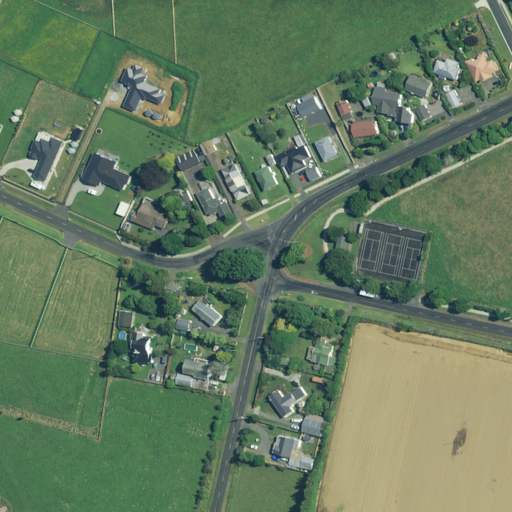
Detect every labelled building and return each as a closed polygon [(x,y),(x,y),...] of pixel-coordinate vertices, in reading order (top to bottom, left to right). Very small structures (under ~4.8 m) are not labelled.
[(492,60),(488,51),(468,61),(478,81),(482,79),(483,82),(494,76),(493,74),(501,70),(495,59),(492,60)] [(463,62),(450,58),(449,62),(440,59),(436,72),(442,74),(441,77),(447,79),(448,76),(458,79),(463,62)] [(434,82),(414,74),(408,89),(429,97),(434,82)] [(343,88),(340,83),(335,85),(337,91),(343,88)] [(398,121),(415,123),(416,109),(401,107),(403,92),(392,91),(393,88),(378,86),(376,104),(381,104),(380,112),(391,113),(390,115),(398,116),(398,121)] [(462,104),(456,90),(443,96),(453,116),(456,114),(453,108),(462,104)] [(323,108),(317,97),(300,105),(306,117),(323,108)] [(353,111),(349,99),(339,103),(343,115),(353,111)] [(433,116),(426,104),(418,108),(424,120),(433,116)] [(272,121),(270,115),(259,119),(260,122),(265,121),(266,124),(272,121)] [(380,134),(378,120),(354,123),(356,137),(380,134)] [(339,133),(334,124),(329,127),(334,136),(339,133)] [(307,143),(302,134),(297,137),(301,146),(307,143)] [(341,154),(331,136),(318,142),(328,161),(341,154)] [(219,149),(214,140),(204,145),(208,155),(219,149)] [(314,157),(308,145),(300,148),(299,146),(279,156),(285,168),(290,165),(295,173),(309,166),(306,160),(314,157)] [(202,156),(198,149),(181,158),(187,170),(208,159),(206,154),(202,156)] [(279,163),(274,154),(269,157),(273,165),(279,163)] [(254,194),(238,162),(224,169),(235,191),(236,191),(241,200),(254,194)] [(280,183),(271,165),(258,172),(268,190),(280,183)] [(322,177),(318,167),(309,171),(313,181),(322,177)] [(217,199),(212,187),(200,193),(212,216),(222,211),(225,219),(235,214),(229,201),(226,194),(217,199)] [(174,214),(146,201),(140,215),(136,213),(134,219),(156,229),(158,224),(168,228),(174,214)] [(354,238),(341,236),(338,250),(352,252),(354,238)] [(224,315),(204,299),(196,309),(216,325),(224,315)] [(135,312),(123,311),(122,325),(134,326),(135,312)] [(193,321),(182,319),(180,328),(191,331),(193,321)] [(148,335),(148,332),(138,331),(136,362),(153,363),(155,336),(148,335)] [(330,365),(334,348),(319,345),(319,347),(312,345),(309,358),(315,360),(313,368),(321,369),(322,363),(330,365)] [(216,364),(191,359),(188,372),(200,375),(200,377),(213,379),(216,364)] [(196,378),(181,375),(179,384),(194,387),(196,378)] [(308,395),(302,386),(287,397),(281,390),(272,397),(287,417),(296,411),(293,406),(308,395)] [(324,436),(327,423),(307,418),(304,431),(324,436)] [(298,439),(281,435),(279,443),(277,442),(275,452),(294,457),(298,439)] [(316,459),(305,457),(304,460),(293,458),(292,465),(314,469),(316,459)]
